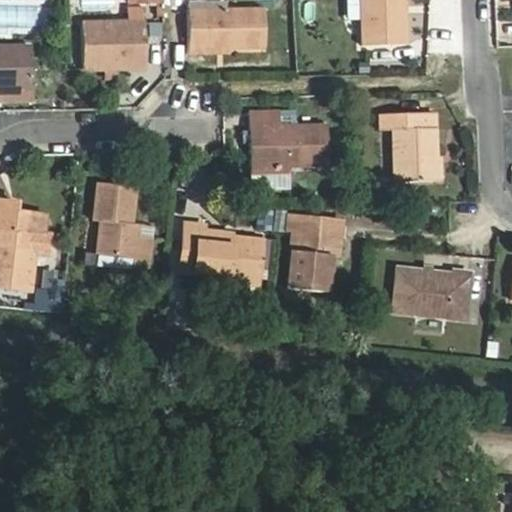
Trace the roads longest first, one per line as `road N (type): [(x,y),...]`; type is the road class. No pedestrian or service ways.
road 1 (residential): [(477,0),(493,191),(511,211)]
road 2 (residential): [(0,146),(27,132),(187,117)]
